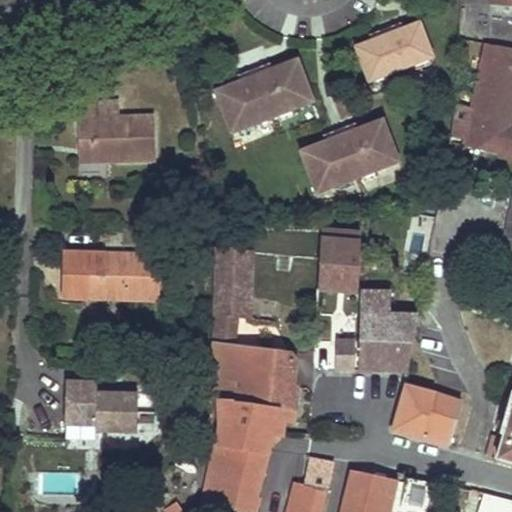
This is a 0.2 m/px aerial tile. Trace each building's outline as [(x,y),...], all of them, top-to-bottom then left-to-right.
[(420,23),(357,47),(371,81),(433,57),(420,23)] [(511,48),(485,44),(467,142),(502,151),(502,155),(511,157),(511,124),(510,124),(511,115),(511,48)] [(298,61),(217,92),(233,134),(314,104),(298,61)] [(118,104),(78,105),(78,121),(89,121),(90,155),(119,154),(119,166),(155,165),(154,122),(119,122),(118,104)] [(383,120),(301,152),(319,195),(400,163),(383,120)] [(89,121),(78,121),(78,147),(79,166),(119,166),(119,154),(90,155),(89,121)] [(511,202),(497,268),(511,272),(511,202)] [(359,244),(320,242),(316,292),(357,294),(359,244)] [(254,255),(218,251),(212,344),(225,344),(228,317),(251,320),(254,255)] [(88,296),(159,299),(161,256),(135,255),(135,263),(106,262),(106,255),(90,254),(89,278),(88,296)] [(135,263),(135,255),(106,255),(106,262),(135,263)] [(406,372),(416,316),(384,315),(385,294),(360,293),(357,371),(406,372)] [(354,343),(336,342),(334,370),(353,371),(354,343)] [(225,344),(212,344),(209,400),(218,401),(248,415),(283,422),(292,423),(295,388),(293,387),(294,378),(295,364),(289,354),(225,344)] [(459,404),(406,388),(393,431),(410,435),(448,445),(459,404)] [(137,395),(80,392),(79,398),(79,416),(96,417),(95,434),(135,436),(137,395)] [(158,396),(137,395),(135,436),(156,437),(158,396)] [(511,395),(501,433),(504,434),(503,438),(492,434),(486,455),(497,459),(511,463),(511,395)] [(248,415),(218,401),(219,430),(204,503),(251,511),(269,435),(247,429),(248,415)] [(283,422),(248,415),(247,429),(269,435),(282,437),(282,433),(283,422)] [(96,417),(79,416),(78,433),(95,434),(96,417)] [(309,460),(303,487),(327,492),(333,465),(312,460),(309,460)] [(379,477),(352,471),(341,511),(388,511),(396,481),(379,477)] [(425,510),(432,483),(418,480),(411,507),(425,510)] [(511,511),(511,502),(482,494),(476,511),(511,511)] [(185,511),(179,502),(165,511),(185,511)]
